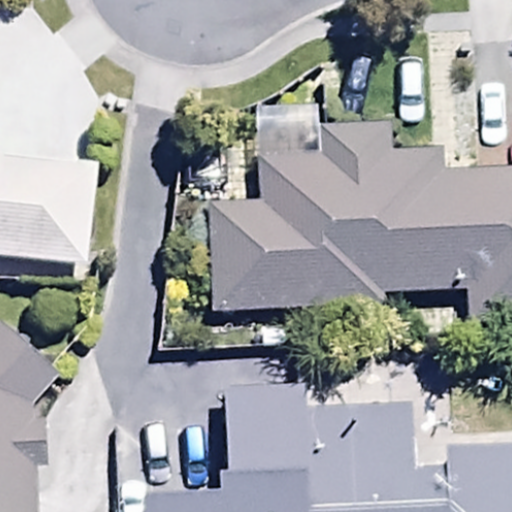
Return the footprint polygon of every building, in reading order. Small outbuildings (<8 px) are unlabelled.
[(502,88),(464,88),(464,153),(502,153),(502,88)] [(200,210),(203,319),(371,315),(371,301),(458,299),(459,336),(511,335),(511,175),(430,177),(430,163),(387,164),(386,133),(313,135),(314,163),(253,165),(255,209),(200,210)] [(0,261),(64,268),(62,284),(82,286),(94,173),(0,162),(0,261)] [(0,511),(33,511),(31,471),(43,470),(41,428),(29,417),(57,386),(0,334),(0,511)] [(134,503),(134,511),(511,511),(511,452),(434,456),(435,478),(403,480),(400,413),(296,419),(295,397),(217,401),(221,482),(207,483),(208,499),(134,503)]
